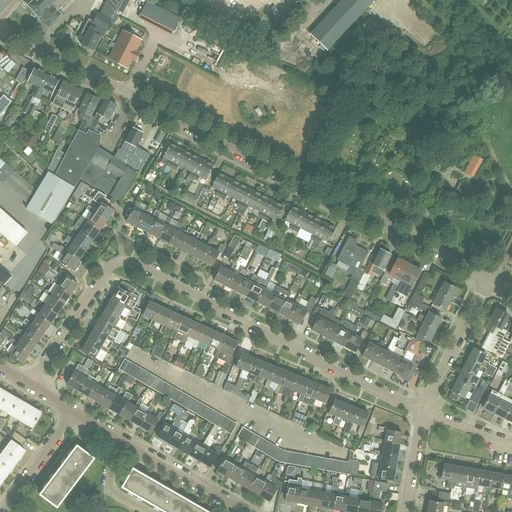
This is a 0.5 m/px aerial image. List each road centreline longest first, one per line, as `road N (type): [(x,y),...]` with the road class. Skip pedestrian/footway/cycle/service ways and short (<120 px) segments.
road 1 (unclassified): [(488,278),(0,29)]
road 2 (residential): [(424,412),(125,262),(105,272),(28,385)]
road 3 (residential): [(247,511),(115,435)]
road 4 (residential): [(424,412),(488,278)]
road 5 (residential): [(0,507),(71,410)]
